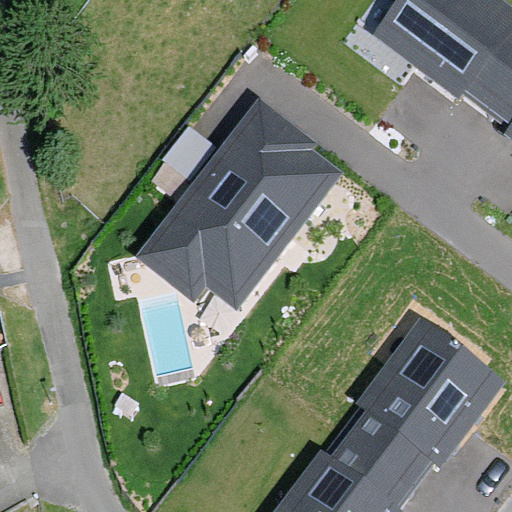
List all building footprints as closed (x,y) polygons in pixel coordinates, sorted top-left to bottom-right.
[(511,8),(500,0),(399,0),(373,35),(459,99),(465,91),(511,29),(511,8)] [(511,125),(511,29),(465,91),(511,126),(511,125)] [(237,308),(340,172),(312,151),(318,143),(258,97),(135,257),(194,302),(207,285),(237,308)] [(423,318),(358,403),(367,409),(433,459),(442,466),(507,381),(423,318)] [(367,409),(332,455),(397,505),(433,459),(367,409)] [(322,448),(273,511),(405,511),(406,511),(397,505),(332,455),(322,448)]
